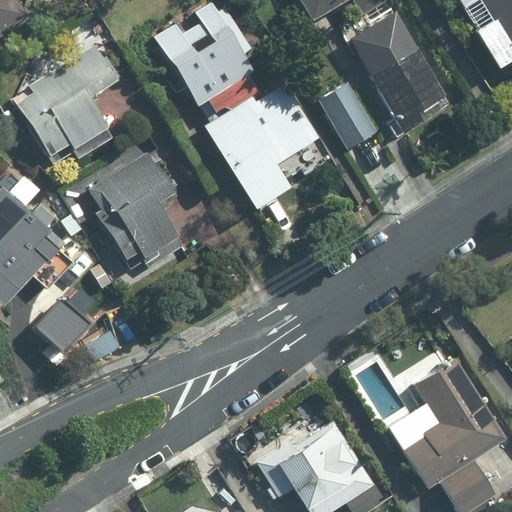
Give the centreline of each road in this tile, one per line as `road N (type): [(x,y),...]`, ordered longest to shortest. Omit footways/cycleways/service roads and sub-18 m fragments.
road 1 (residential): [(511,191),(257,352)]
road 2 (residential): [(0,452),(113,387),(257,352)]
road 3 (residential): [(257,352),(157,444),(46,511)]
